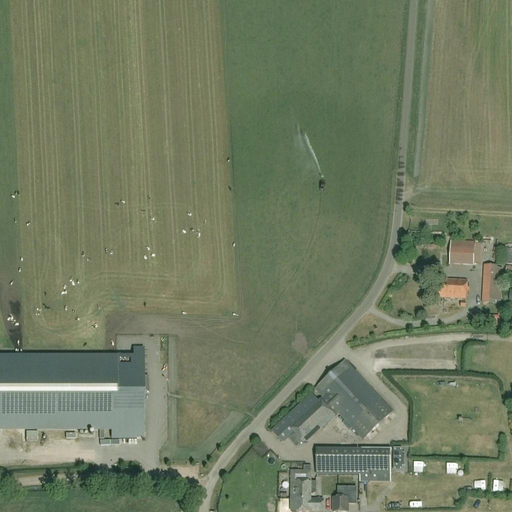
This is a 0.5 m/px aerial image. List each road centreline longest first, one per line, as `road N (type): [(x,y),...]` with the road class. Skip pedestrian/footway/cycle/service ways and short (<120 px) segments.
road 1 (unclassified): [(204,511),(221,463),(361,311),(389,265),(413,0)]
road 2 (track): [(208,488),(134,479),(0,486)]
